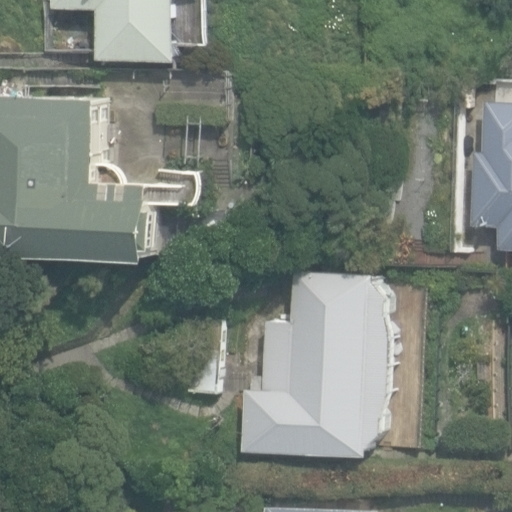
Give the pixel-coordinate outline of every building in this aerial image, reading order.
[(57,0),(57,3),(103,5),(101,53),(185,56),(187,0),(57,0)] [(0,253),(166,258),(166,198),(132,197),(132,194),(110,193),(112,93),(0,91),(0,253)] [(482,152),(480,221),(511,222),(511,247),(511,100),(492,100),(491,152),(482,152)] [(251,449),(382,453),(382,444),(397,430),(397,409),(403,389),(406,337),(400,310),(400,292),(388,278),(388,269),(302,267),(301,318),(271,317),(270,373),(253,373),(251,449)] [(199,391),(224,392),(225,357),(200,356),(199,391)] [(123,442),(123,461),(180,462),(180,443),(123,442)] [(391,511),(392,501),(271,498),(270,511),(391,511)]
